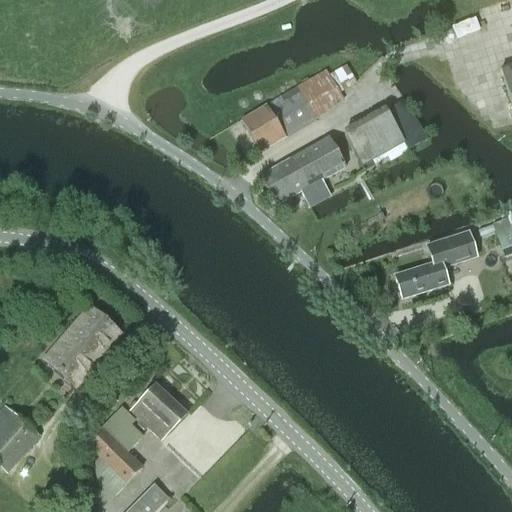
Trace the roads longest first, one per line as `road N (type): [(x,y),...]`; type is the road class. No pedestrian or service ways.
road 1 (unclassified): [(511,482),(331,289),(207,176),(96,111),(0,93)]
road 2 (tertiary): [(362,511),(133,291),(77,256),(0,238)]
